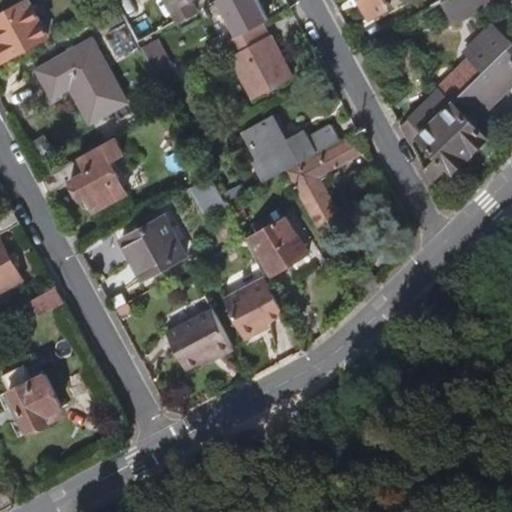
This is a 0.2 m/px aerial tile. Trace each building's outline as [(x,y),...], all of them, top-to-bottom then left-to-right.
[(193,0),(168,0),(174,10),(191,1),(193,0)] [(249,16),(240,0),(215,0),(211,3),(230,40),(260,24),(270,18),(264,8),(249,16)] [(264,8),(260,0),(240,0),(249,16),(264,8)] [(360,0),(370,16),(388,6),(384,0),(360,0)] [(444,31),(499,0),(446,0),(431,8),(444,31)] [(191,1),(174,10),(179,22),(197,12),(191,1)] [(0,61),(45,38),(26,2),(0,15),(0,41),(0,42),(0,61)] [(289,81),(260,24),(230,40),(223,43),(252,100),(289,81)] [(474,121),(511,82),(511,54),(507,50),(511,45),(511,41),(495,25),(466,54),(472,59),(441,89),(474,121)] [(90,42),(34,71),(50,102),(70,91),(89,126),(125,106),(90,42)] [(455,169),(489,136),(474,121),(441,89),(403,127),(413,145),(422,137),(438,153),(450,165),(455,169)] [(285,170),(341,140),(333,126),(309,139),(304,131),(288,140),(276,118),(248,133),(262,160),(258,162),(267,180),(285,170)] [(321,179),(331,173),(329,170),(361,152),(354,139),(291,173),(319,224),(339,213),(321,179)] [(124,193),(107,160),(120,153),(113,140),(41,179),(49,193),(70,182),(79,199),(84,196),(91,210),(124,193)] [(433,183),(450,165),(438,153),(424,167),(433,183)] [(209,214),(229,203),(213,174),(193,184),(209,214)] [(21,224),(14,210),(0,217),(0,233),(1,235),(21,224)] [(188,258),(167,217),(121,240),(142,281),(188,258)] [(304,258),(284,220),(269,228),(268,225),(254,232),(256,235),(248,239),(269,278),(304,258)] [(0,293),(25,280),(3,240),(0,241),(0,293)] [(258,329),(285,314),(265,277),(223,300),(245,340),(260,332),(258,329)] [(36,319),(64,303),(55,287),(27,303),(36,319)] [(189,371),(233,347),(213,311),(169,334),(189,371)] [(68,405),(49,373),(33,382),(24,367),(4,379),(34,431),(51,421),(49,416),(68,405)] [(160,511),(162,510),(145,502),(142,509),(149,511),(160,511)]
